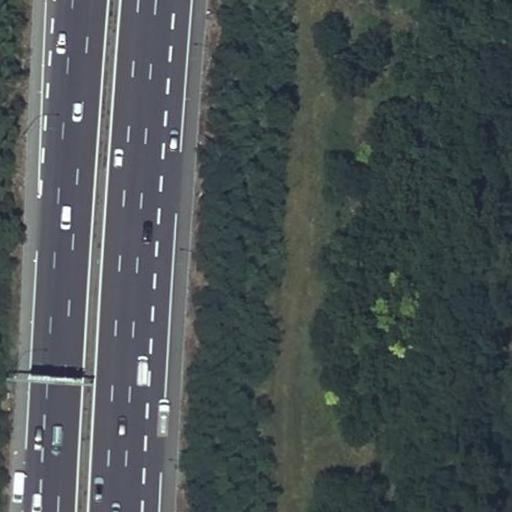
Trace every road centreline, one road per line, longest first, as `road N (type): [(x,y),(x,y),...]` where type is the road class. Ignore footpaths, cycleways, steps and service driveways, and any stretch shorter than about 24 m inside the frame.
road 1 (motorway): [(123,511),(157,0)]
road 2 (motorway): [(82,0),(49,511)]
